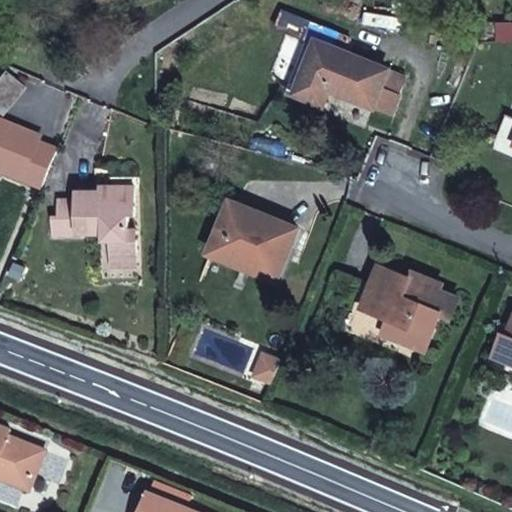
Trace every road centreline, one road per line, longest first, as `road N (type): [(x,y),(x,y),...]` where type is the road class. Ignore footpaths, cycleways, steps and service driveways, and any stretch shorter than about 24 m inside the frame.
road 1 (secondary): [(402,511),(0,349)]
road 2 (residential): [(80,78),(205,0)]
